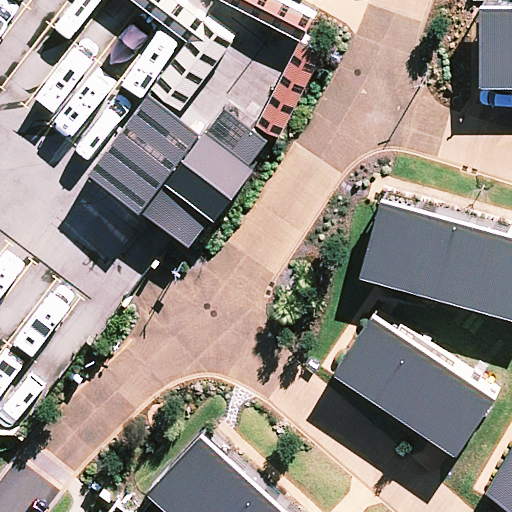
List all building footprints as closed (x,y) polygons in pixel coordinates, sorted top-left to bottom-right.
[(181,0),(137,0),(191,41),(208,20),(181,0)] [(225,0),(304,39),(316,16),(285,0),(225,0)] [(511,0),(485,0),(485,82),(511,82),(511,0)] [(235,41),(208,20),(191,41),(156,88),(183,109),(235,41)] [(327,51),(304,39),(260,125),(283,137),(327,51)] [(255,164),(272,141),(227,108),(208,133),(155,93),(96,172),(176,232),(194,245),(215,217),(220,221),(260,168),(255,164)] [(511,226),(390,190),(367,267),(511,310),(511,226)] [(477,371),(357,287),(314,348),(434,432),(477,371)] [(301,511),(186,400),(122,465),(171,511),(301,511)] [(511,402),(474,468),(511,490),(511,402)]
